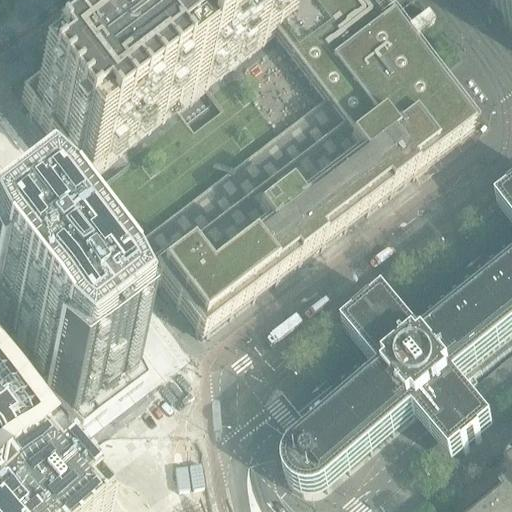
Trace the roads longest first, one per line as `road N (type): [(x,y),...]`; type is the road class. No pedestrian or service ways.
road 1 (tertiary): [(511,145),(233,372),(234,424)]
road 2 (tertiary): [(511,247),(251,447)]
road 3 (tertiary): [(357,511),(511,380)]
road 4 (tertiary): [(412,511),(511,432)]
